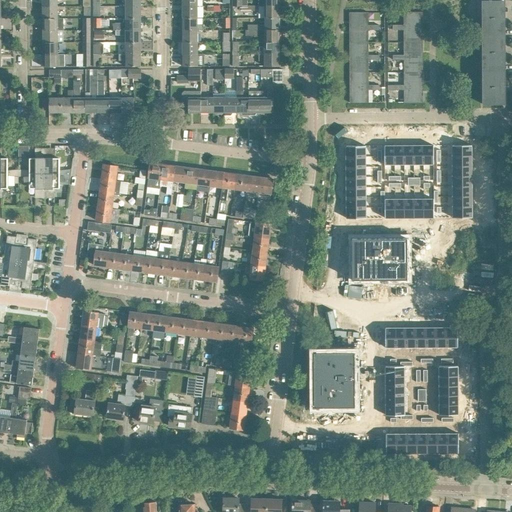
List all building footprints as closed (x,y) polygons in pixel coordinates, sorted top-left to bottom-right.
[(482,0),(483,9),(482,9),(485,9),(485,17),(482,17),(482,18),(485,18),(485,26),(482,26),(483,26),(483,34),(482,34),(482,35),(483,35),(483,43),(482,43),(482,44),(486,44),(486,52),(482,52),(486,52),(486,60),(482,60),(482,61),(483,61),(483,66),(483,69),(482,69),(483,69),(483,78),(482,78),(486,78),(486,86),(483,86),(483,87),(486,87),(486,95),(483,95),(483,103),(483,104),(490,104),(490,105),(493,105),(493,104),(502,104),(503,104),(506,104),(505,11),(505,8),(505,0),(482,0)] [(198,18),(198,6),(183,6),(183,18),(198,18)] [(280,18),(279,6),(265,6),(265,18),(280,18)] [(58,19),(58,7),(43,7),(43,18),(58,19)] [(141,19),(141,7),(126,7),(126,19),(141,19)] [(368,25),(368,12),(350,12),(350,27),(368,27),(368,30),(374,30),(374,25),(368,25)] [(423,27),(423,12),(404,12),(404,25),(404,27),(423,27)] [(64,18),(58,19),(43,18),(43,30),(64,30),(64,18)] [(101,18),(93,18),(93,28),(102,28),(101,18)] [(198,25),(198,18),(183,18),(180,18),(180,30),(183,30),(198,30),(204,30),(204,25),(198,25)] [(280,30),(280,18),(265,18),(265,25),(257,25),(248,25),(248,30),(280,30)] [(141,30),(141,19),(126,19),(124,19),(124,23),(114,23),(114,30),(116,30),(141,30)] [(423,42),(423,27),(404,27),(404,25),(398,25),(398,30),(404,30),(404,42),(423,42)] [(368,42),(368,30),(368,27),(350,27),(350,42),(368,42)] [(64,42),(64,30),(43,30),(43,43),(58,42),(64,42)] [(141,42),(141,30),(116,30),(116,35),(126,35),(126,42),(141,42)] [(198,42),(198,30),(183,30),(183,42),(198,42)] [(280,42),(280,30),(248,30),(246,30),(246,35),(255,35),(255,36),(261,36),(261,42),(265,42),(280,42)] [(59,54),(58,42),(43,43),(43,55),(59,54)] [(141,54),(141,42),(126,42),(126,54),(141,54)] [(198,54),(198,42),(183,42),(183,54),(198,54)] [(280,54),(280,42),(265,42),(265,47),(260,47),(260,54),(280,54)] [(368,55),(368,42),(350,42),(350,57),(368,57),(368,60),(374,60),(374,55),(368,55)] [(423,57),(423,42),(404,42),(404,55),(404,57),(423,57)] [(65,54),(59,54),(43,55),(43,67),(65,66),(65,54)] [(141,66),(141,54),(126,54),(119,54),(119,61),(126,61),(126,66),(141,66)] [(198,66),(198,54),(183,54),(183,66),(198,66)] [(280,66),(280,54),(260,54),(259,54),(259,61),(265,61),(265,66),(280,66)] [(423,72),(423,57),(404,57),(404,55),(398,55),(398,60),(404,60),(404,72),(423,72)] [(369,72),(368,60),(368,57),(350,57),(350,72),(369,72)] [(141,75),(141,69),(122,69),(122,78),(134,78),(138,78),(141,78),(141,75)] [(200,69),(188,69),(188,80),(201,80),(200,69)] [(225,79),(225,78),(225,69),(216,69),(216,79),(225,79)] [(235,69),(225,69),(225,78),(235,78),(235,69)] [(273,76),(273,69),(261,69),(261,74),(261,77),(273,77),(273,76)] [(61,78),(61,70),(49,70),(49,77),(55,77),(55,84),(61,84),(61,78)] [(369,85),(369,72),(350,72),(350,87),(369,87),(369,90),(374,90),(374,85),(369,85)] [(423,87),(423,72),(404,72),(404,85),(404,87),(423,87)] [(98,112),(98,81),(98,76),(90,76),(90,98),(86,98),(86,112),(98,112)] [(237,77),(237,97),(237,112),(241,112),(241,114),(243,115),(248,115),(248,116),(249,116),(249,97),(244,97),(244,87),(243,87),(243,77),(237,77)] [(74,81),(74,90),(74,112),(86,112),(86,98),(81,98),(81,81),(74,81)] [(104,81),(98,81),(98,112),(110,112),(110,98),(104,98),(104,81)] [(423,102),(423,87),(404,87),(404,85),(399,85),(399,90),(404,90),(404,102),(423,102)] [(369,93),(369,90),(369,87),(350,87),(350,103),(369,103),(369,93)] [(74,112),(74,90),(68,90),(68,98),(61,98),(61,112),(74,112)] [(201,112),(201,97),(201,91),(184,91),(183,93),(182,104),(184,106),(188,106),(189,112),(201,112)] [(273,109),(273,97),(267,97),(267,91),(261,91),(261,97),(261,112),(273,112),(273,109)] [(134,112),(134,97),(127,97),(127,95),(122,95),(122,98),(122,112),(134,112)] [(213,112),(213,97),(201,97),(201,112),(213,112)] [(225,112),(225,97),(213,97),(213,112),(225,112)] [(237,112),(237,97),(225,97),(225,112),(225,115),(231,115),(232,114),(232,112),(237,112)] [(261,112),(261,97),(249,97),(249,116),(250,116),(250,115),(255,115),(256,114),(256,112),(261,112)] [(61,112),(61,98),(49,98),(49,112),(61,112)] [(122,112),(122,98),(110,98),(110,112),(122,112)] [(366,145),(346,146),(346,156),(366,156),(366,145)] [(395,145),(385,145),(385,164),(395,164),(395,145)] [(404,145),(395,145),(395,164),(404,164),(404,145)] [(414,145),(404,145),(404,164),(414,164),(414,145)] [(423,145),(414,145),(414,164),(424,164),(423,145)] [(434,145),(423,145),(424,164),(434,164),(434,145)] [(472,145),(452,145),(452,156),(472,156),(472,145)] [(45,173),(45,150),(40,150),(40,158),(35,158),(30,158),(30,170),(30,173),(45,173)] [(59,170),(59,158),(54,158),(49,158),(49,150),(45,150),(45,173),(59,173),(59,170)] [(366,156),(346,156),(346,167),(366,166),(366,156)] [(472,156),(452,156),(452,166),(472,166),(472,156)] [(160,186),(161,179),(163,164),(150,163),(147,187),(160,189),(160,186)] [(116,176),(118,166),(104,164),(102,178),(116,180),(116,176)] [(171,195),(173,180),(175,166),(163,164),(161,179),(160,186),(168,187),(167,194),(171,195)] [(185,182),(187,168),(175,166),(173,180),(185,182)] [(366,166),(346,167),(346,177),(366,177),(366,166)] [(472,166),(452,166),(453,176),(472,176),(472,166)] [(198,184),(200,169),(187,168),(185,182),(198,184)] [(19,183),(19,177),(13,176),(13,169),(7,170),(7,173),(0,172),(0,187),(2,188),(2,187),(7,187),(7,185),(14,185),(14,183),(19,183)] [(45,196),(45,173),(30,173),(30,170),(24,169),(24,176),(30,176),(30,187),(35,187),(35,188),(40,188),(40,196),(45,196)] [(210,185),(212,171),(200,169),(198,184),(210,185)] [(70,184),(70,177),(65,176),(65,170),(59,170),(59,173),(45,173),(45,196),(49,196),(49,188),(54,188),(59,187),(59,184),(70,184)] [(222,187),(224,172),(212,171),(210,185),(222,187)] [(234,189),(236,174),(224,172),(222,187),(220,200),(227,200),(228,188),(234,189)] [(247,190),(248,176),(236,174),(234,189),(247,190)] [(259,192),(261,177),(248,176),(247,190),(259,192)] [(472,176),(453,176),(453,186),(472,186),(472,176)] [(271,193),(273,179),(261,177),(259,192),(271,193)] [(366,177),(346,177),(347,187),(366,187),(366,177)] [(121,181),(116,180),(102,178),(100,192),(114,194),(119,195),(121,181)] [(472,186),(453,186),(453,197),(472,196),(472,186)] [(366,187),(347,187),(347,197),(366,197),(366,187)] [(112,208),(114,194),(100,192),(98,206),(112,208)] [(472,196),(453,197),(453,207),(472,207),(472,196)] [(366,197),(347,197),(347,207),(366,207),(366,197)] [(395,199),(385,199),(385,207),(385,218),(395,218),(395,199)] [(405,199),(395,199),(395,218),(405,218),(405,199)] [(414,199),(405,199),(405,218),(414,218),(414,199)] [(424,199),(414,199),(414,218),(424,218),(424,199)] [(434,199),(424,199),(424,218),(434,218),(434,207),(434,199)] [(110,222),(112,208),(98,206),(96,220),(110,222)] [(366,207),(347,207),(347,218),(366,218),(366,207)] [(472,207),(453,207),(453,217),(472,217),(472,207)] [(185,215),(181,214),(180,220),(193,222),(193,216),(194,209),(186,208),(185,215)] [(218,214),(217,219),(217,225),(224,225),(226,215),(218,214)] [(269,238),(271,224),(251,221),(249,236),(255,236),(269,238)] [(111,233),(111,230),(112,225),(100,223),(99,231),(111,233)] [(212,228),(199,226),(198,232),(207,233),(207,237),(211,237),(212,228)] [(222,243),(224,229),(216,228),(214,242),(222,243)] [(19,262),(21,244),(16,243),(16,237),(17,237),(17,236),(7,235),(4,257),(0,256),(0,262),(4,263),(4,260),(19,262)] [(267,252),(269,238),(255,236),(253,250),(267,252)] [(34,261),(37,239),(28,238),(28,239),(27,245),(21,244),(19,262),(33,264),(33,267),(40,268),(40,262),(34,261)] [(408,238),(352,238),(353,280),(408,279),(408,238)] [(107,267),(109,252),(103,251),(103,245),(89,243),(87,258),(95,259),(94,265),(100,266),(100,268),(106,269),(106,267),(107,267)] [(170,260),(170,257),(171,248),(165,247),(165,245),(160,245),(159,251),(158,259),(156,273),(168,275),(170,260)] [(265,266),(267,252),(253,250),(251,264),(265,266)] [(119,268),(121,254),(109,252),(107,267),(119,268)] [(131,270),(133,255),(121,254),(119,268),(131,270)] [(143,271),(145,257),(133,255),(131,270),(143,271)] [(156,273),(158,259),(145,257),(143,271),(156,273)] [(16,280),(19,262),(4,260),(4,263),(1,285),(10,286),(10,285),(11,279),(16,280)] [(180,276),(182,262),(170,260),(168,275),(180,276)] [(30,289),(33,267),(33,264),(19,262),(16,280),(22,281),(21,287),(21,288),(30,289)] [(192,278),(194,263),(182,262),(180,276),(192,278)] [(204,280),(206,265),(194,263),(192,278),(204,280)] [(264,280),(265,266),(251,264),(251,268),(250,278),(264,280)] [(204,280),(217,281),(219,267),(206,265),(204,280)] [(96,327),(98,313),(84,311),(82,325),(96,327)] [(141,328),(143,313),(130,312),(128,326),(129,326),(128,332),(134,333),(135,327),(141,328)] [(153,329),(155,315),(143,313),(141,328),(153,329)] [(165,331),(167,317),(155,315),(153,329),(165,331)] [(178,333),(180,318),(167,317),(165,331),(178,333)] [(190,334),(192,320),(180,318),(178,333),(190,334)] [(202,336),(204,321),(192,320),(190,334),(202,336)] [(214,338),(216,323),(204,321),(202,336),(214,338)] [(227,339),(229,325),(216,323),(214,338),(227,339)] [(95,341),(96,327),(82,325),(80,339),(95,341)] [(239,341),(241,326),(229,325),(227,339),(239,341)] [(251,342),(253,328),(241,326),(239,341),(241,341),(251,342)] [(38,343),(40,329),(24,327),(23,338),(23,341),(38,343)] [(406,327),(396,328),(396,347),(406,347),(406,327)] [(417,327),(406,327),(406,347),(417,347),(417,327)] [(427,327),(417,327),(417,347),(427,347),(427,327)] [(437,327),(427,327),(427,347),(437,347),(437,327)] [(447,327),(437,327),(437,347),(447,347),(447,327)] [(458,327),(447,327),(447,347),(458,347),(458,327)] [(396,328),(385,328),(386,347),(396,347),(396,328)] [(36,356),(38,343),(23,341),(23,338),(16,337),(15,342),(22,343),(21,354),(36,356)] [(103,342),(95,341),(80,339),(79,353),(93,355),(94,348),(102,349),(103,342)] [(133,350),(126,350),(124,362),(132,363),(133,350)] [(356,351),(314,351),(314,406),(356,406),(356,351)] [(91,369),(93,355),(79,353),(75,352),(73,366),(91,369)] [(34,370),(36,356),(21,354),(20,361),(13,360),(12,364),(19,365),(19,368),(34,370)] [(113,357),(111,372),(114,372),(120,373),(121,364),(121,358),(113,357)] [(32,385),(34,370),(19,368),(19,365),(12,364),(11,370),(18,371),(18,375),(11,374),(10,382),(32,385)] [(458,365),(439,366),(439,376),(458,376),(458,365)] [(396,366),(386,366),(386,376),(405,376),(405,366),(396,366)] [(140,376),(138,376),(137,384),(141,384),(142,377),(154,378),(155,371),(141,370),(140,376)] [(250,387),(251,373),(238,371),(236,386),(250,387)] [(103,384),(104,376),(80,372),(79,378),(93,380),(93,383),(103,384)] [(134,406),(135,396),(137,384),(138,376),(127,375),(125,389),(126,389),(126,395),(119,394),(118,403),(109,402),(107,417),(124,420),(126,405),(134,406)] [(205,376),(197,376),(194,396),(202,397),(205,376)] [(405,376),(386,376),(386,386),(405,385),(405,376)] [(458,376),(439,376),(439,385),(458,385),(458,376)] [(405,385),(386,386),(386,395),(405,395),(405,385)] [(458,385),(439,385),(439,395),(458,395),(458,385)] [(248,401),(250,387),(236,386),(234,399),(248,401)] [(93,415),(95,400),(93,400),(94,391),(88,390),(86,399),(78,398),(78,397),(73,396),(70,412),(75,412),(75,413),(93,415)] [(405,395),(386,395),(386,405),(405,405),(405,395)] [(458,395),(439,395),(439,404),(458,404),(458,395)] [(153,424),(156,407),(164,408),(165,398),(150,396),(149,404),(142,403),(141,414),(140,414),(140,415),(140,416),(139,422),(153,424)] [(246,415),(248,401),(234,399),(232,413),(246,415)] [(167,416),(170,416),(169,426),(190,428),(192,413),(193,407),(169,404),(167,416)] [(458,404),(439,404),(440,415),(458,414),(458,404)] [(405,405),(386,405),(386,415),(397,415),(405,415),(405,405)] [(0,431),(11,433),(13,417),(16,418),(17,411),(12,410),(11,417),(0,415),(0,431)] [(213,411),(204,410),(202,423),(208,424),(209,417),(212,417),(213,411)] [(244,429),(246,415),(232,413),(230,427),(244,429)] [(27,419),(16,418),(13,417),(11,433),(17,434),(17,437),(25,438),(25,433),(31,433),(33,423),(27,422),(27,419)] [(417,433),(407,434),(407,453),(417,453),(417,433)] [(427,433),(417,433),(417,453),(428,453),(427,433)] [(438,433),(427,433),(428,453),(438,453),(438,433)] [(448,433),(438,433),(438,453),(448,453),(448,433)] [(459,433),(448,433),(448,453),(459,453),(459,433)] [(397,434),(386,434),(386,453),(397,453),(397,434)] [(407,434),(397,434),(397,453),(407,453),(407,434)] [(244,511),(245,503),(239,503),(239,498),(233,498),(233,496),(225,496),(225,498),(224,498),(224,502),(223,502),(223,504),(224,504),(223,511),(244,511)] [(267,511),(267,499),(252,498),(252,508),(251,511),(267,511)] [(281,511),(282,509),(282,499),(267,499),(267,511),(281,511)] [(317,511),(318,507),(310,507),(310,500),(294,500),(294,504),(292,504),(292,507),(294,507),(293,511),(317,511)] [(156,511),(157,511),(156,501),(144,502),(144,511),(156,511)] [(348,511),(349,510),(340,509),(340,501),(324,501),(324,505),(323,505),(323,507),(324,507),(324,511),(323,511),(348,511)] [(382,511),(375,511),(375,503),(360,502),(359,511),(382,511)] [(410,511),(411,506),(398,505),(398,504),(389,503),(388,511),(410,511)]
